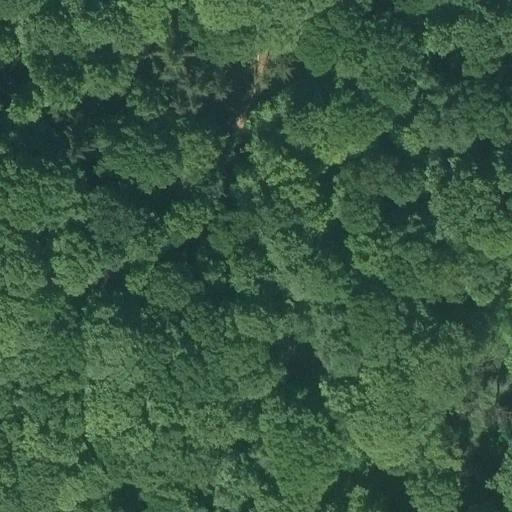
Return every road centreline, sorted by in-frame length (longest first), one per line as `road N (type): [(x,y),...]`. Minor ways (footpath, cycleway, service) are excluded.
road 1 (track): [(0,217),(22,234),(255,323),(283,353)]
road 2 (track): [(330,0),(371,35),(490,68),(511,99)]
